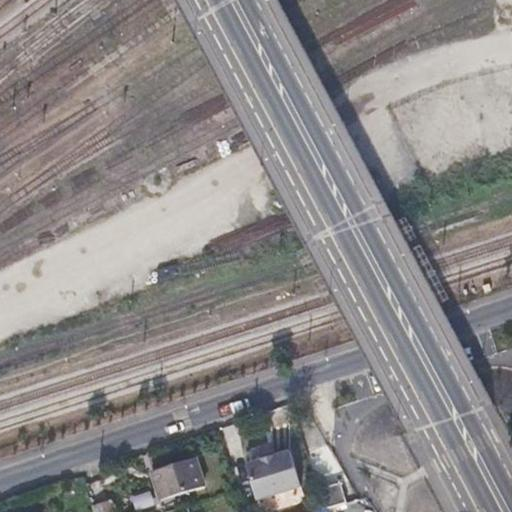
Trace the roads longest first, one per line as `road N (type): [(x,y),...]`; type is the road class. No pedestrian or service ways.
road 1 (secondary): [(491,511),(220,0)]
road 2 (residential): [(458,326),(0,482)]
